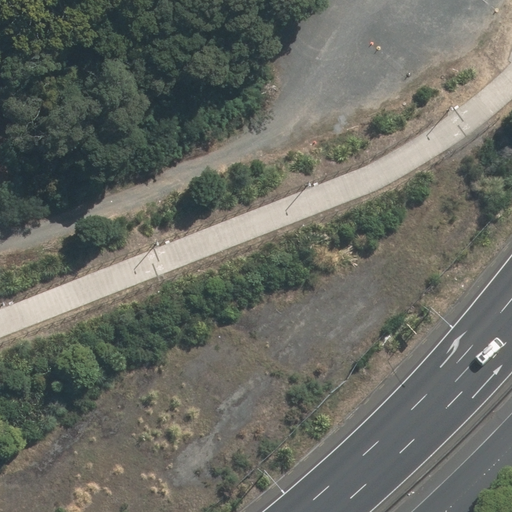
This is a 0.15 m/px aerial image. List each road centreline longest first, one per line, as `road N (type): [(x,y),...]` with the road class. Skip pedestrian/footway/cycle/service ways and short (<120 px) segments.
road 1 (track): [(0,234),(22,233),(245,144),(297,107)]
road 2 (motorway): [(388,445),(511,276)]
road 3 (motorway): [(388,445),(511,318)]
